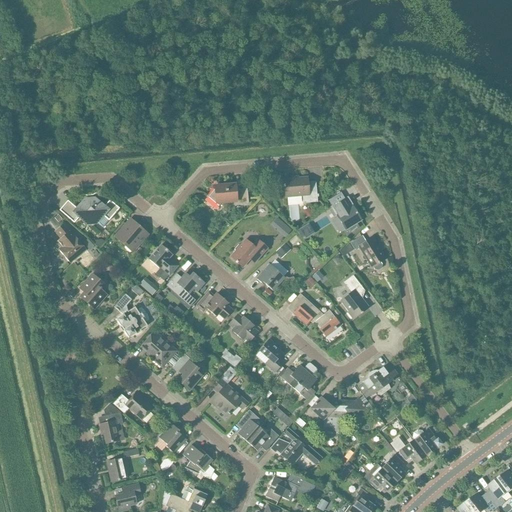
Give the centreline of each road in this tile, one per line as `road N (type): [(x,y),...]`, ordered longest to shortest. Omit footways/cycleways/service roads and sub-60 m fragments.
road 1 (residential): [(391,345),(414,322),(393,238),(345,160),(205,172),(162,222)]
road 2 (residential): [(162,222),(340,377),(391,345)]
road 3 (residential): [(90,326),(253,472),(232,511)]
road 4 (track): [(0,258),(54,511)]
road 5 (track): [(302,0),(358,72),(511,135)]
road 6 (residential): [(101,511),(63,360),(90,326)]
road 7 (residential): [(31,218),(59,182),(111,178),(162,222)]
road 8 (residential): [(472,456),(391,345)]
road 9 (residential): [(31,218),(52,294),(90,326)]
road 10 (track): [(112,47),(0,101)]
